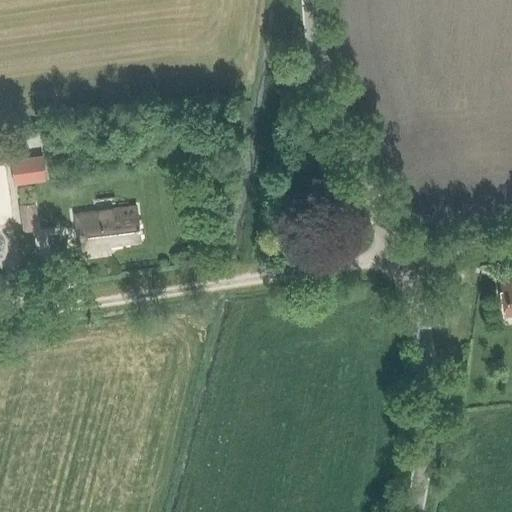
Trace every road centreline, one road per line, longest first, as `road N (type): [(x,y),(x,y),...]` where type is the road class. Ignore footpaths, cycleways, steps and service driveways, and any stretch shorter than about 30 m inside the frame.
road 1 (track): [(0,313),(396,258)]
road 2 (unclassified): [(396,258),(325,91),(311,0)]
road 3 (unclassified): [(411,511),(429,399),(425,347),(396,258)]
